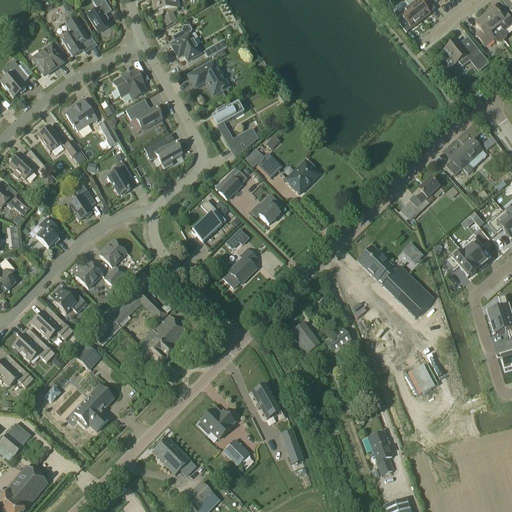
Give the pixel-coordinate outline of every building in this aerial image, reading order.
[(97,11),(87,17),(98,34),(108,28),(105,23),(107,22),(107,20),(105,16),(111,13),(103,0),(95,0),(92,2),(97,11)] [(147,0),(148,2),(152,2),(153,11),(162,10),(162,12),(178,9),(176,0),(147,0)] [(418,0),(409,7),(421,22),(431,14),(425,6),(430,2),(427,0),(418,0)] [(421,22),(409,7),(400,15),(398,13),(392,17),(400,26),(405,22),(411,30),(421,22)] [(495,11),(485,18),(504,41),(506,40),(507,39),(507,35),(506,33),(505,32),(511,26),(511,21),(505,13),(500,17),(495,11)] [(177,22),(172,13),(162,19),(166,28),(177,22)] [(504,41),(485,18),(476,26),(481,33),(476,36),(485,48),(494,40),(495,42),(497,43),(499,44),(500,44),(502,43),(504,41)] [(61,41),(72,58),(82,51),(79,46),(88,41),(75,20),(65,26),(71,34),(61,41)] [(170,47),(178,60),(183,56),(187,63),(202,55),(197,46),(195,48),(189,36),(192,32),(189,27),(184,27),(181,31),(182,33),(171,38),(172,39),(173,38),(176,43),(170,47)] [(444,51),(451,59),(453,57),(462,68),(473,60),(481,71),(487,67),(466,41),(461,45),(458,40),(444,51)] [(222,42),(204,53),(207,59),(226,49),(222,42)] [(51,48),(33,61),(44,77),(62,65),(51,48)] [(28,80),(13,63),(2,72),(7,78),(0,84),(13,100),(25,89),(22,85),(28,80)] [(188,77),(195,90),(207,82),(210,87),(207,88),(213,98),(229,89),(214,63),(188,77)] [(135,72),(127,76),(112,84),(121,99),(128,95),(132,101),(146,93),(143,87),(135,72)] [(65,116),(73,128),(72,128),(73,130),(74,129),(77,133),(96,121),(83,101),(75,106),(76,108),(65,116)] [(243,114),(237,104),(211,119),(230,152),(242,146),(245,151),(255,143),(248,132),(233,141),(224,125),(243,114)] [(112,109),(104,112),(108,118),(115,114),(112,109)] [(138,111),(128,117),(131,123),(135,120),(142,132),(162,121),(161,120),(161,118),(159,114),(157,113),(158,113),(157,111),(156,111),(155,109),(141,117),(138,111)] [(106,123),(99,127),(111,148),(118,144),(106,123)] [(37,137),(42,144),(50,154),(62,145),(49,128),(37,137)] [(270,151),(279,142),(274,137),(265,146),(270,151)] [(162,140),(143,151),(144,152),(147,157),(151,154),(152,157),(155,155),(162,167),(164,171),(173,166),(171,162),(181,156),(181,155),(181,153),(179,149),(177,148),(176,146),(174,144),(166,149),(165,147),(166,146),(162,140)] [(446,167),(455,177),(461,172),(464,170),(468,175),(477,167),(472,162),(483,151),(473,140),(451,161),(452,162),(446,167)] [(71,142),(68,144),(63,148),(72,159),(79,154),(71,142)] [(115,159),(118,164),(125,159),(122,154),(115,159)] [(47,171),(36,159),(30,165),(20,155),(14,162),(15,163),(11,167),(10,166),(9,167),(15,173),(13,175),(18,180),(20,177),(24,182),(35,170),(42,176),(47,171)] [(281,170),(267,155),(256,166),(270,180),(281,170)] [(299,196),(306,189),(306,188),(310,184),(310,185),(318,178),(318,177),(313,172),(315,170),(309,163),(307,165),(305,164),(305,163),(304,164),(286,182),(285,182),(286,183),(298,196),(299,196)] [(96,166),(86,164),(85,172),(94,174),(96,166)] [(107,178),(118,198),(119,197),(122,198),(126,195),(126,193),(127,193),(129,192),(128,192),(131,190),(123,177),(128,174),(122,164),(116,167),(119,171),(107,178)] [(77,177),(81,183),(86,180),(82,174),(77,177)] [(242,188),(230,176),(216,191),(227,203),(242,188)] [(415,197),(410,201),(420,212),(429,204),(426,201),(428,199),(428,200),(440,188),(432,179),(420,191),(423,194),(417,199),(415,197)] [(75,202),(67,206),(78,223),(92,214),(89,210),(96,206),(83,187),(70,195),(75,202)] [(0,189),(0,208),(1,210),(5,205),(10,210),(13,210),(14,209),(23,218),(31,209),(18,197),(13,202),(10,199),(0,189)] [(215,208),(223,217),(228,212),(220,203),(215,208)] [(258,217),(268,227),(279,216),(269,206),(265,203),(260,208),(264,211),(258,217)] [(406,208),(401,213),(409,220),(414,215),(406,208)] [(207,211),(188,229),(199,240),(218,222),(207,211)] [(470,218),(474,224),(479,220),(475,214),(470,218)] [(497,225),(502,231),(511,243),(511,242),(511,223),(506,217),(497,225)] [(46,220),(38,228),(42,231),(35,238),(48,250),(53,245),(55,247),(60,242),(58,240),(57,241),(56,239),(60,234),(46,220)] [(494,221),(489,226),(497,235),(502,231),(497,225),(494,221)] [(11,249),(19,249),(17,229),(9,229),(11,249)] [(239,244),(242,248),(249,240),(239,231),(225,245),(232,251),(239,244)] [(474,238),(469,243),(472,247),(472,246),(477,252),(482,248),(474,238)] [(113,243),(99,258),(112,269),(126,255),(113,243)] [(410,245),(401,253),(414,266),(423,257),(410,245)] [(472,247),(463,254),(478,271),(479,270),(481,271),(486,266),(485,265),(487,263),(477,252),(472,246),(472,247)] [(440,247),(434,249),(433,249),(435,256),(442,253),(440,247)] [(357,263),(376,282),(379,280),(383,285),(381,287),(414,320),(433,302),(399,269),(394,274),(389,269),(391,267),(372,248),(371,250),(369,249),(365,253),(366,254),(357,263)] [(239,285),(241,286),(256,271),(250,265),(256,259),(247,251),(240,258),(242,260),(228,274),(230,275),(224,281),(233,291),(239,285)] [(454,262),(453,262),(458,268),(468,280),(478,271),(463,254),(454,262)] [(451,258),(446,263),(454,272),(458,268),(453,262),(454,262),(451,258)] [(0,297),(15,285),(9,278),(15,273),(5,261),(0,265),(0,297)] [(75,279),(88,290),(101,276),(89,264),(75,279)] [(110,275),(118,284),(124,278),(115,269),(110,275)] [(110,275),(104,281),(113,289),(118,284),(110,275)] [(52,303),(65,316),(71,310),(77,315),(86,305),(71,291),(66,296),(60,290),(55,295),(58,297),(52,303)] [(93,338),(103,347),(122,327),(129,320),(127,318),(148,297),(140,290),(93,338)] [(488,317),(486,317),(488,325),(490,324),(491,326),(511,320),(505,297),(498,299),(502,311),(487,315),(488,317)] [(96,306),(91,311),(96,315),(101,311),(96,306)] [(167,316),(160,310),(156,314),(162,321),(167,316)] [(39,317),(31,326),(48,341),(55,333),(65,342),(73,334),(54,316),(49,321),(44,316),(41,319),(39,317)] [(139,348),(159,368),(177,350),(176,349),(187,337),(168,317),(139,348)] [(491,328),(490,329),(492,336),(494,336),(494,338),(508,334),(510,341),(511,340),(511,320),(491,326),(491,328)] [(305,324),(291,336),(307,357),(322,345),(305,324)] [(352,342),(343,329),(325,343),(334,356),(352,342)] [(36,338),(31,343),(26,338),(22,341),(20,340),(12,348),(29,364),(37,356),(46,365),(54,356),(36,338)] [(390,349),(376,360),(393,380),(407,368),(390,349)] [(88,373),(99,359),(90,353),(79,366),(88,373)] [(511,355),(501,359),(505,373),(511,370),(511,355)] [(0,365),(0,383),(1,385),(3,384),(8,389),(9,388),(10,388),(15,383),(15,382),(16,381),(25,390),(33,381),(14,363),(10,368),(4,363),(1,367),(0,365)] [(436,387),(425,364),(404,375),(415,397),(436,387)] [(281,413),(265,386),(251,394),(267,421),(281,413)] [(100,388),(74,415),(75,415),(76,414),(81,419),(77,423),(84,430),(88,426),(96,434),(108,421),(100,413),(103,409),(104,410),(113,401),(100,388)] [(52,389),(43,398),(49,404),(58,395),(52,389)] [(220,415),(214,409),(200,423),(201,424),(198,427),(207,436),(210,433),(218,441),(229,430),(229,429),(234,424),(223,413),(220,415)] [(368,440),(381,476),(393,472),(389,460),(392,459),(383,434),(368,440)] [(21,449),(6,436),(0,443),(0,445),(14,458),(21,449)] [(168,440),(153,454),(175,477),(190,462),(168,440)] [(284,443),(292,466),(302,462),(294,440),(284,443)] [(249,456),(234,442),(223,453),(237,467),(249,456)] [(0,511),(24,511),(47,485),(26,468),(4,494),(1,492),(0,491),(0,511)] [(201,482),(183,499),(195,511),(205,511),(218,501),(201,482)] [(220,487),(228,495),(230,493),(222,485),(220,487)] [(383,508),(384,511),(409,511),(406,500),(383,508)]
